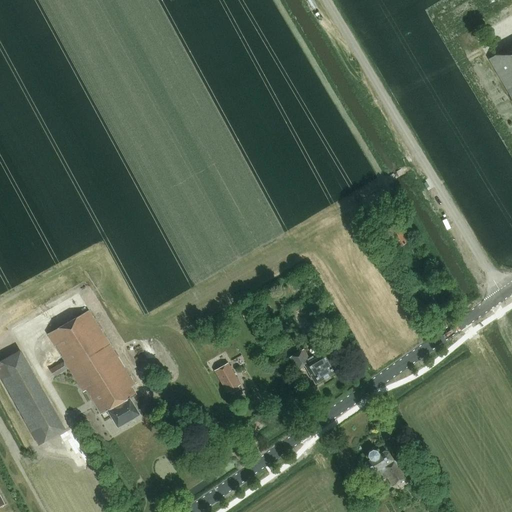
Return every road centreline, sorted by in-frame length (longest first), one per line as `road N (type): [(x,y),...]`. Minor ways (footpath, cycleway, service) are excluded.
road 1 (secondary): [(192,511),(502,294)]
road 2 (unclassified): [(502,294),(327,0)]
